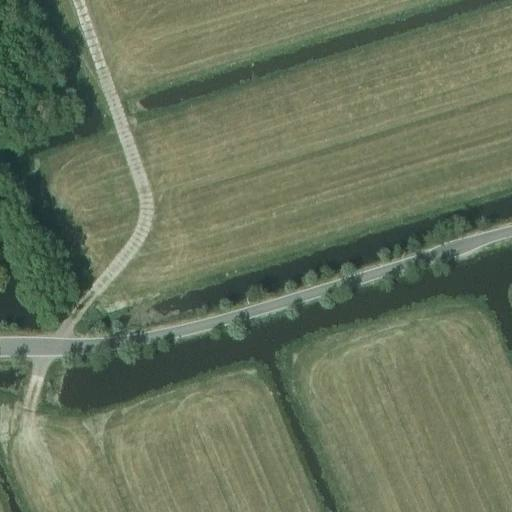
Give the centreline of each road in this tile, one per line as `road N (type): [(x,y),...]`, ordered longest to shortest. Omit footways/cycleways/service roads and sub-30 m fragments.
road 1 (unclassified): [(0,346),(179,329),(511,234)]
road 2 (track): [(78,0),(141,182),(144,224),(75,313),(66,342)]
road 3 (track): [(66,342),(38,374),(32,413),(74,511)]
